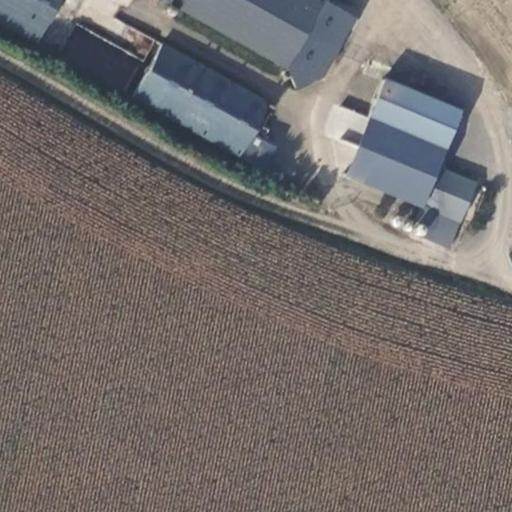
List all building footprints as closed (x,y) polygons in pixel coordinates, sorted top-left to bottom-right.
[(0,0),(0,16),(37,37),(57,0),(0,0)] [(181,0),(289,63),(325,0),(181,0)] [(359,16),(331,0),(325,0),(289,63),(302,84),(328,69),(359,16)] [(124,93),(141,58),(74,26),(57,62),(124,93)] [(164,34),(134,87),(239,147),(269,94),(164,34)] [(376,72),(366,112),(444,132),(454,93),(376,72)] [(350,171),(429,191),(439,150),(444,132),(366,112),(350,171)] [(340,141),(336,161),(350,164),(355,144),(340,141)] [(429,191),(425,203),(436,206),(433,219),(462,226),(479,160),(439,150),(429,191)]
